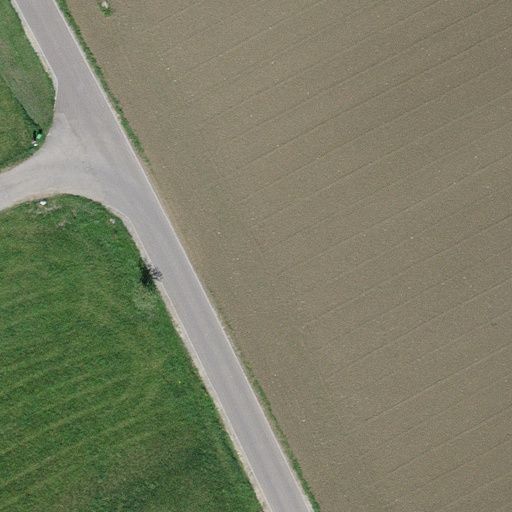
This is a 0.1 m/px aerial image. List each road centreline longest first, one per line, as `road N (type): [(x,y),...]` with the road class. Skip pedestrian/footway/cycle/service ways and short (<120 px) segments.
road 1 (track): [(31,0),(176,273),(287,511)]
road 2 (track): [(0,194),(106,137)]
